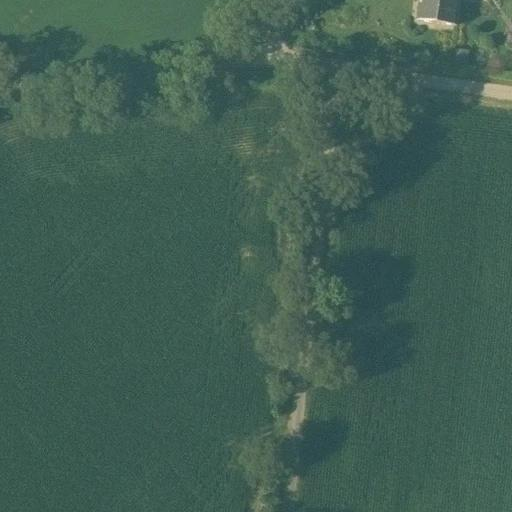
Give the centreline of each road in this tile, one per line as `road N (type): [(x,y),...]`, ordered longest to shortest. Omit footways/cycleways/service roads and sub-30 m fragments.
road 1 (unclassified): [(286,511),(336,70)]
road 2 (unclassified): [(0,91),(170,81),(249,42)]
road 3 (unclassified): [(511,95),(336,70)]
